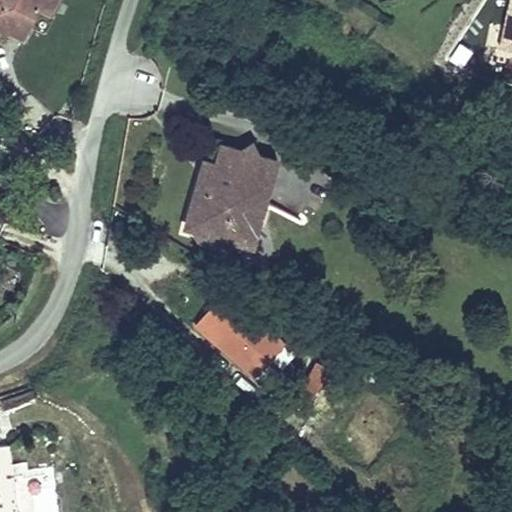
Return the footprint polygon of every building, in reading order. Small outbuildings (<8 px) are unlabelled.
[(0,0),(0,14),(4,17),(6,18),(10,21),(18,8),(30,13),(36,0),(41,0),(51,2),(51,0),(0,0)] [(18,8),(10,21),(22,29),(30,13),(18,8)] [(190,179),(175,174),(163,211),(193,223),(196,214),(225,223),(235,190),(249,186),(262,151),(207,132),(201,149),(190,179)] [(190,179),(201,149),(185,145),(175,174),(190,179)] [(225,223),(222,232),(233,235),(249,186),(235,190),(225,223)] [(225,223),(196,214),(193,223),(174,216),(180,228),(218,242),(222,232),(225,223)] [(213,338),(258,375),(287,339),(243,302),(213,338)] [(30,511),(23,447),(0,449),(0,511),(30,511)]
